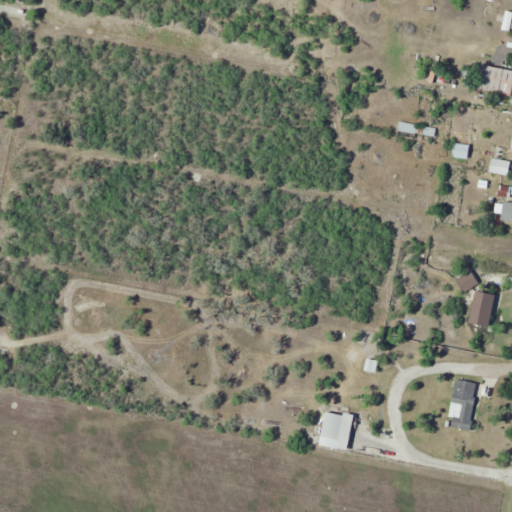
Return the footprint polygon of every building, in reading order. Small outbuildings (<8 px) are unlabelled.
[(511,70),(481,64),(476,91),(511,97),(511,70)] [(418,132),(419,124),(399,123),(399,131),(418,132)] [(468,160),(471,146),(456,143),(454,157),(468,160)] [(503,147),(493,146),(492,174),(510,175),(511,161),(502,160),(503,147)] [(462,288),(477,279),(469,266),(454,275),(462,288)] [(470,322),(490,327),(498,296),(478,291),(470,322)] [(472,430),(479,383),(457,380),(450,427),(472,430)] [(356,415),(327,411),(322,446),(351,450),(356,415)]
